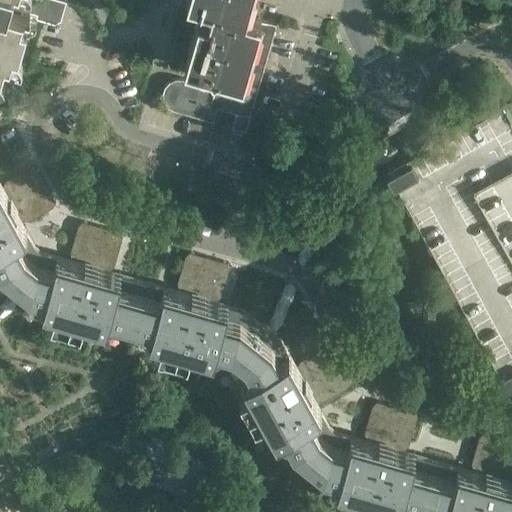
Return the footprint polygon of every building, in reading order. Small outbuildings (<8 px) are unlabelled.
[(10,62),(13,52),(18,54),(31,12),(38,14),(41,0),(186,0),(187,1),(212,8),(208,21),(198,18),(185,65),(198,69),(199,76),(203,77),(208,71),(210,72),(208,78),(200,83),(183,79),(176,78),(169,81),(165,87),(164,88),(163,90),(163,93),(162,95),(163,97),(163,100),(164,102),(165,103),(166,105),(169,107),(170,108),(172,109),(174,110),(213,121),(217,106),(236,112),(232,127),(234,127),(233,132),(241,134),(242,130),(246,131),(248,122),(251,123),(253,117),(250,116),(276,24),(246,15),(250,0),(0,0),(0,277),(10,285),(26,299),(42,304),(39,314),(104,332),(107,322),(131,329),(146,279),(110,269),(71,258),(42,250),(35,244),(22,221),(3,186),(0,180),(0,77),(5,60),(10,62)] [(511,385),(511,119),(503,103),(387,168),(389,172),(387,174),(393,186),(396,184),(500,372),(497,373),(503,385),(506,384),(509,388),(511,385)] [(56,202),(37,167),(30,167),(7,180),(3,186),(22,221),(29,221),(52,207),(56,202)] [(115,264),(122,238),(121,232),(83,221),(78,226),(71,252),(71,258),(110,269),(115,264)] [(329,424),(316,401),(323,400),(346,387),(350,382),(331,347),(324,347),(301,360),(297,365),(281,338),(275,333),(243,308),(217,300),(222,295),(229,269),(228,262),(189,251),(185,256),(178,282),(179,289),(146,279),(131,329),(149,334),(146,345),(210,363),(213,353),(229,357),(236,363),(240,371),(244,377),(234,382),(267,440),(276,435),(284,449),(311,471),(320,478),(336,483),(333,494),(397,511),(401,502),(427,509),(442,460),(405,449),(409,444),(416,418),(415,412),(377,401),(372,406),(365,432),(366,438),(336,430),(329,424)] [(511,511),(511,480),(511,479),(511,439),(484,432),(479,436),(471,462),(473,469),(442,460),(427,509),(436,511),(511,511)] [(8,511),(0,497),(0,511),(8,511)]
